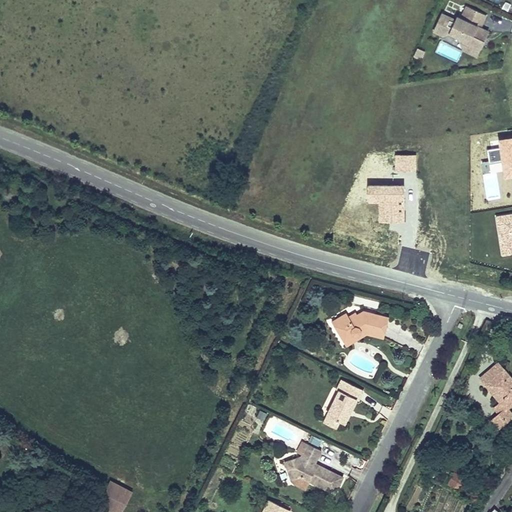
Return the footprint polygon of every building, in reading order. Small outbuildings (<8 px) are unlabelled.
[(459,40),(479,50),(482,43),(481,41),(483,37),(485,37),(487,32),(480,28),(486,17),(466,8),(460,19),(457,17),(456,20),(442,14),(434,32),(443,36),(449,34),(458,38),(459,40)] [(476,57),(479,50),(459,40),(463,51),(476,57)] [(425,52),(417,48),(413,57),(421,61),(425,52)] [(361,332),(367,334),(383,338),(389,317),(363,310),(357,314),(355,312),(348,316),(346,312),(337,318),(340,325),(336,328),(343,340),(353,334),(353,335),(357,337),(360,334),(361,332)] [(332,321),(336,328),(340,325),(337,318),(332,321)] [(347,346),(367,334),(361,332),(360,334),(357,337),(353,335),(353,334),(343,340),(347,346)] [(498,392),(494,395),(501,402),(494,408),(499,414),(490,422),(497,429),(511,416),(511,414),(507,408),(511,403),(511,379),(498,363),(481,379),(487,386),(490,383),(498,392)] [(348,410),(350,411),(356,399),(359,401),(364,391),(343,380),(338,390),(339,391),(327,415),(339,421),(344,423),(349,414),(347,413),(348,410)] [(487,386),(494,395),(498,392),(490,383),(487,386)] [(336,427),(339,421),(327,415),(324,422),(336,427)] [(307,443),(318,448),(322,439),(312,434),(307,443)] [(316,467),(315,463),(321,450),(302,441),(297,452),(302,454),(301,456),(285,462),(291,480),(293,484),(306,490),(310,481),(335,494),(343,477),(324,468),(320,469),(316,467)] [(460,488),(463,476),(450,473),(448,485),(460,488)] [(109,511),(122,511),(132,491),(109,480),(96,506),(109,511)] [(289,511),(290,510),(269,500),(262,511),(289,511)]
